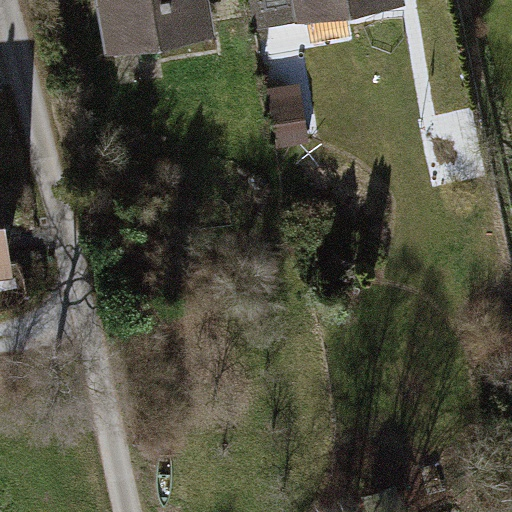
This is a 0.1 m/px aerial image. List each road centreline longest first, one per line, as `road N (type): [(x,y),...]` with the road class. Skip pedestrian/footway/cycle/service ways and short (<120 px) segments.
road 1 (residential): [(7,0),(86,322)]
road 2 (track): [(86,322),(128,511)]
